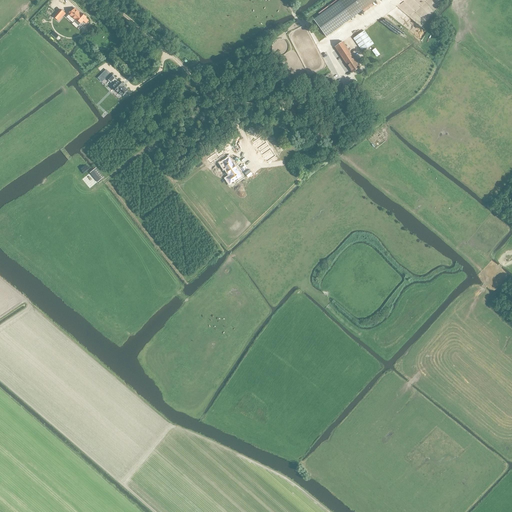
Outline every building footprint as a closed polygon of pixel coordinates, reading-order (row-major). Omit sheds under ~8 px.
[(340,0),(338,2),(313,20),(326,37),(351,19),(376,0),(340,0)] [(79,12),(75,8),(73,11),(72,10),(69,14),(76,20),(74,22),(78,25),(81,23),(83,21),(86,23),(89,21),(86,18),(86,17),(81,13),(80,14),(78,12),(79,12)] [(61,10),(54,17),(57,19),(61,15),(63,16),(65,13),(61,10)] [(362,32),(354,37),(364,51),(371,46),(374,51),(379,47),(373,38),(371,40),(364,30),(362,32)] [(343,41),(334,47),(352,73),(360,67),(343,41)] [(328,74),(323,77),(328,86),(333,83),(328,74)] [(119,79),(113,86),(116,89),(119,92),(120,92),(123,95),(124,95),(126,93),(125,92),(128,89),(125,86),(125,85),(119,79)] [(266,143),(258,148),(262,155),(271,149),(266,143)] [(216,153),(207,159),(211,164),(219,158),(219,157),(224,154),(221,150),(216,153)] [(287,153),(278,159),(280,162),(284,160),(290,157),(287,153)] [(229,159),(222,164),(225,162),(227,166),(225,167),(226,168),(227,170),(230,174),(231,176),(227,179),(230,183),(241,176),(236,169),(237,169),(234,165),(233,165),(232,163),(229,159)] [(271,181),(274,179),(272,176),(269,171),(266,173),(265,172),(266,172),(265,171),(265,172),(261,175),(261,174),(260,174),(259,175),(264,183),(265,184),(266,185),(266,184),(271,181)] [(252,181),(250,183),(253,188),(256,186),(257,188),(264,183),(259,175),(257,177),(256,177),(257,177),(252,180),(252,181)]
